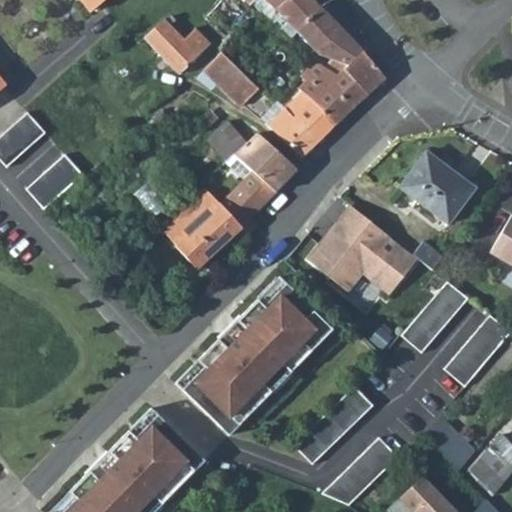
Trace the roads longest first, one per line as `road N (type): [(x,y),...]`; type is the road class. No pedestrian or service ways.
road 1 (residential): [(420,86),(323,173),(235,285),(158,362)]
road 2 (residential): [(158,362),(0,185)]
road 3 (residential): [(158,362),(11,505)]
road 4 (residential): [(507,0),(420,86)]
